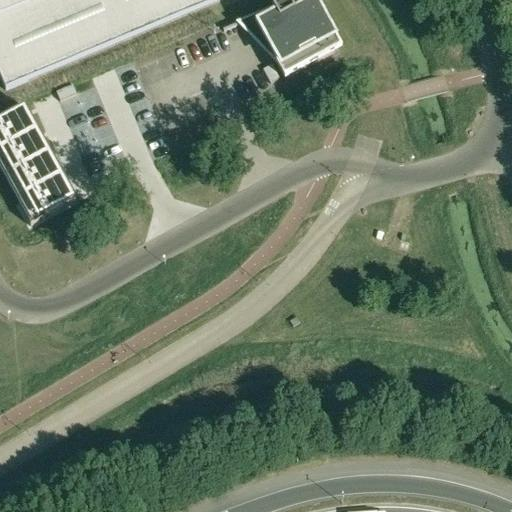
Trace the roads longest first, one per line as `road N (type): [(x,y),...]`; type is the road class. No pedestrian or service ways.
road 1 (motorway): [(508,511),(439,488),(372,483),(249,511)]
road 2 (unclassified): [(326,161),(398,181),(479,161),(501,142)]
road 3 (residential): [(476,0),(505,116),(501,142)]
